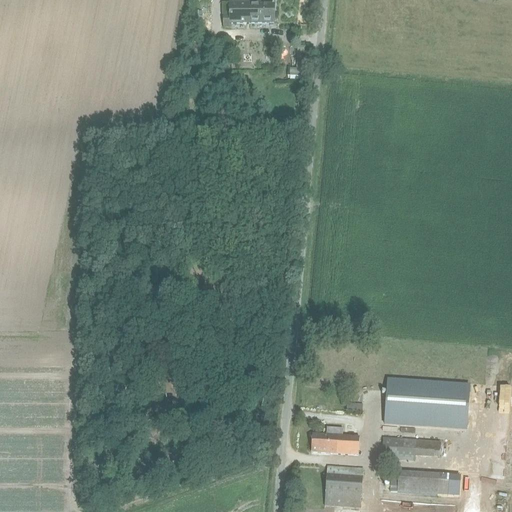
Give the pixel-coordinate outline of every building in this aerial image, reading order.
[(231,25),(274,24),(274,7),(260,7),(260,4),(230,4),(230,17),(224,17),(224,28),(231,28),(231,25)] [(388,382),(386,412),(385,425),(454,430),(467,431),(470,388),(388,382)] [(347,412),(363,413),(363,406),(347,405),(347,412)] [(357,457),(359,439),(343,438),(343,431),(327,430),(327,437),(313,436),(312,454),(357,457)] [(383,439),(382,459),(414,461),(414,452),(438,454),(439,443),(383,439)] [(363,479),(351,478),(352,470),(328,468),(325,506),(361,509),(363,479)] [(398,475),(396,495),(436,497),(438,478),(398,475)]
